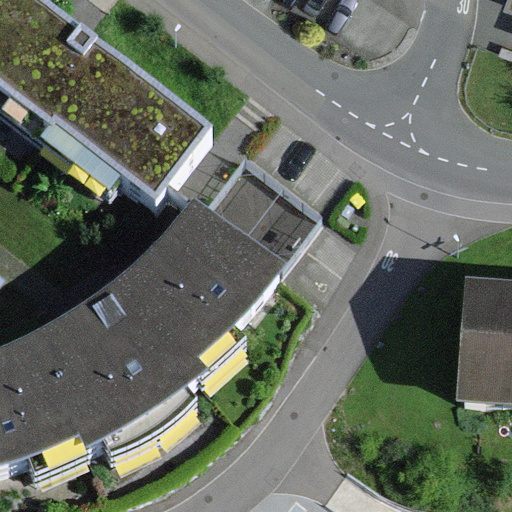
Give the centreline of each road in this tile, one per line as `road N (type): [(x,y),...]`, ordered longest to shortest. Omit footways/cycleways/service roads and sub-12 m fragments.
road 1 (residential): [(447,161),(414,235),(276,446),(215,511)]
road 2 (residential): [(213,0),(384,130)]
road 3 (residential): [(444,0),(445,31),(384,130)]
